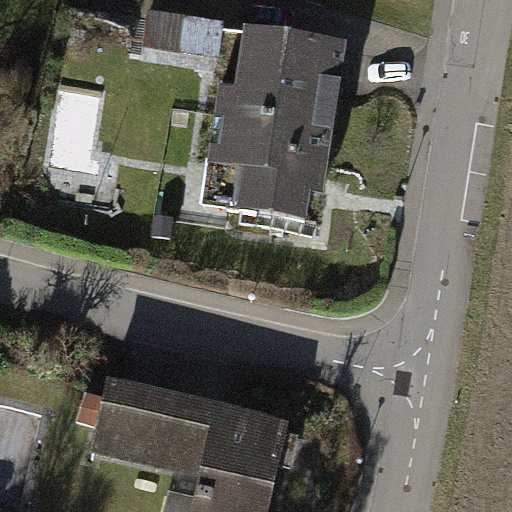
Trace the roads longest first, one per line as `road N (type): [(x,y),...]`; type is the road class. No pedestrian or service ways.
road 1 (residential): [(424,382),(0,278)]
road 2 (residential): [(487,0),(424,382)]
road 3 (residential): [(424,382),(393,511)]
